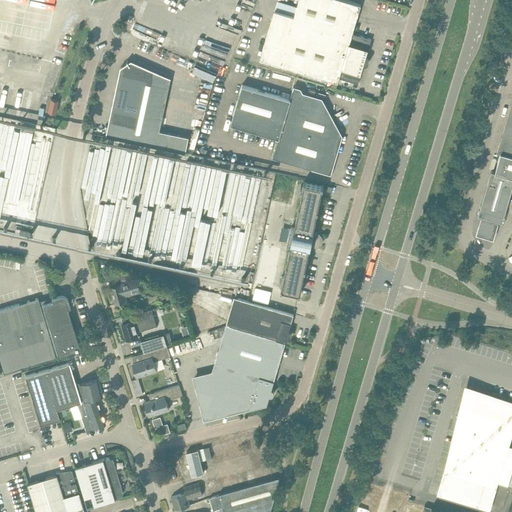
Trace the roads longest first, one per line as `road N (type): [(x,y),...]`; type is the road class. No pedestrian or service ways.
road 1 (unclassified): [(418,0),(301,393),(277,415),(138,450)]
road 2 (tertiary): [(396,283),(481,0)]
road 3 (tertiary): [(452,0),(368,275)]
road 4 (unclassified): [(79,257),(66,171),(81,95),(114,0)]
road 5 (tertiary): [(368,275),(305,511)]
road 6 (tertiary): [(329,511),(396,283)]
road 7 (unclassified): [(511,272),(470,247),(464,231),(511,69)]
road 8 (unclassified): [(132,431),(79,257)]
road 9 (unknown): [(326,312),(270,291),(291,187)]
road 10 (unclassified): [(511,318),(396,283)]
